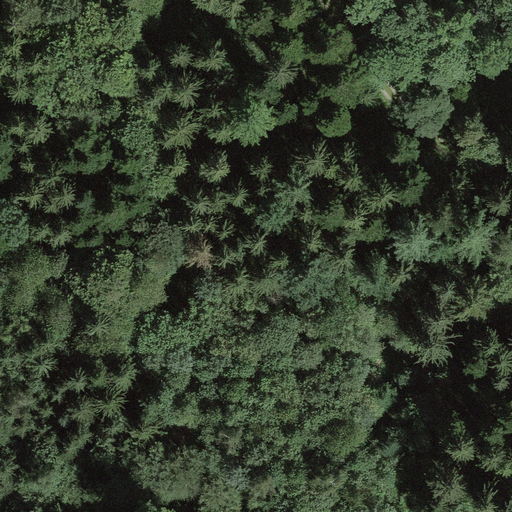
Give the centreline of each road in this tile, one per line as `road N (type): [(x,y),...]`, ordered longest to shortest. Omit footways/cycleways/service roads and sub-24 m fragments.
road 1 (track): [(329,0),(412,121),(480,171),(511,182)]
road 2 (track): [(0,488),(97,495),(169,511)]
road 3 (track): [(511,94),(462,50),(428,0)]
